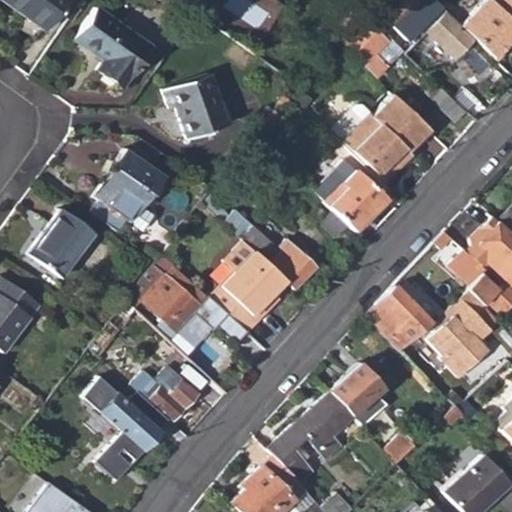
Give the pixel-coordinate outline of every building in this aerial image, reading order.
[(0,0),(40,30),(61,0),(0,0)] [(360,0),(356,0),(352,5),(400,50),(406,56),(415,46),(408,40),(419,27),(439,7),(432,0),(368,0),(364,4),(360,0)] [(511,0),(482,0),(460,27),(499,58),(511,42),(511,0)] [(352,5),(329,35),(338,43),(373,78),(400,50),(352,5)] [(94,6),(70,39),(99,60),(93,68),(118,86),(147,45),(94,6)] [(419,27),(424,31),(444,12),(439,7),(419,27)] [(171,106),(183,137),(224,123),(206,73),(159,89),(166,107),(171,106)] [(440,89),(431,99),(453,121),(464,111),(440,89)] [(353,106),(328,131),(381,183),(400,164),(397,160),(405,151),(427,130),(391,94),(369,117),(358,105),(353,106)] [(280,95),(268,111),(280,120),(293,106),(280,95)] [(250,135),(259,143),(280,120),(268,111),(250,135)] [(160,174),(122,148),(109,166),(114,170),(105,182),(102,179),(90,196),(125,221),(138,205),(160,174)] [(405,151),(397,160),(400,164),(409,155),(405,151)] [(340,158),(309,190),(346,225),(365,205),(369,210),(382,197),(340,158)] [(198,202),(220,222),(226,217),(203,196),(198,202)] [(511,233),(511,201),(496,218),(511,233)] [(125,221),(138,232),(150,214),(138,205),(125,221)] [(56,208),(24,253),(57,276),(89,232),(56,208)] [(226,217),(220,222),(292,289),(313,266),(283,239),(274,249),(231,210),(226,217)] [(318,221),(333,236),(344,225),(328,210),(318,221)] [(466,242),(500,274),(500,279),(502,282),(484,301),(498,315),(511,301),(511,236),(490,216),(466,242)] [(177,229),(158,254),(181,275),(184,271),(194,279),(206,265),(212,270),(222,257),(217,253),(231,238),(217,226),(214,230),(201,219),(185,237),(177,229)] [(429,242),(436,248),(446,237),(440,231),(429,242)] [(465,287),(481,268),(459,248),(442,265),(465,287)] [(153,259),(122,299),(133,310),(140,301),(174,332),(196,307),(205,296),(181,275),(158,254),(153,259)] [(475,276),(465,288),(473,296),(484,285),(475,276)] [(0,278),(0,351),(35,303),(0,278)] [(389,286),(362,314),(396,350),(416,332),(424,325),(389,286)] [(196,307),(204,315),(214,304),(205,296),(196,307)] [(122,299),(97,330),(109,338),(133,310),(122,299)] [(218,308),(225,315),(231,308),(224,301),(218,308)] [(231,308),(225,315),(245,333),(257,319),(237,301),(231,308)] [(204,315),(202,318),(216,330),(218,329),(238,348),(249,336),(245,333),(225,315),(218,308),(214,304),(204,315)] [(455,311),(422,339),(438,356),(435,358),(454,379),(484,351),(474,339),(485,329),(470,313),(463,319),(455,311)] [(85,346),(95,355),(109,338),(97,330),(85,346)] [(324,391),(347,416),(348,417),(357,426),(382,403),(371,392),(378,386),(356,362),(324,391)] [(140,369),(126,383),(144,399),(147,397),(171,419),(195,393),(167,368),(155,382),(140,369)] [(119,430),(141,449),(161,427),(96,372),(80,395),(119,430)] [(324,391),(263,449),(269,455),(296,484),(310,471),(288,449),(303,436),(323,458),(336,446),(328,437),(348,417),(347,416),(324,391)] [(500,410),(488,422),(511,448),(511,392),(496,407),(500,410)] [(113,479),(141,449),(119,430),(92,460),(113,479)] [(396,430),(377,448),(391,463),(410,444),(396,430)] [(2,452),(0,454),(0,464),(2,466),(9,457),(2,452)] [(458,511),(475,511),(505,483),(477,453),(438,490),(458,511)] [(240,488),(226,501),(236,511),(278,511),(291,500),(290,499),(301,489),(296,484),(269,455),(241,481),(245,484),(240,488)] [(23,511),(86,511),(45,481),(23,511)] [(290,499),(302,511),(312,501),(301,489),(290,499)] [(322,511),(343,511),(348,507),(332,491),(316,505),(322,511)] [(426,511),(440,511),(428,497),(420,504),(426,511)]
